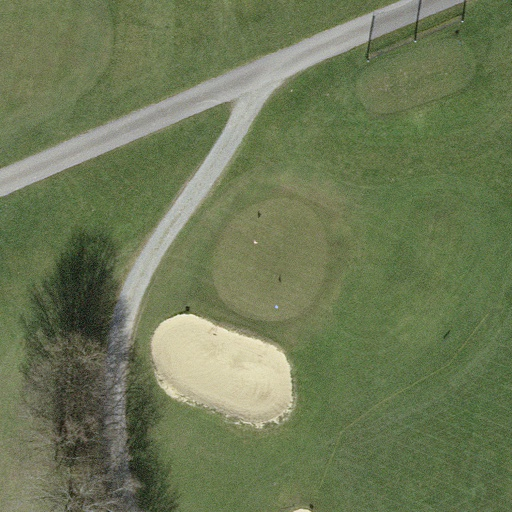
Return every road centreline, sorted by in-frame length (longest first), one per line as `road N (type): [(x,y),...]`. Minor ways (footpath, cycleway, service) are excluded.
road 1 (track): [(130,511),(113,398),(123,322),(147,263),(235,136),(260,74)]
road 2 (track): [(0,183),(436,0)]
